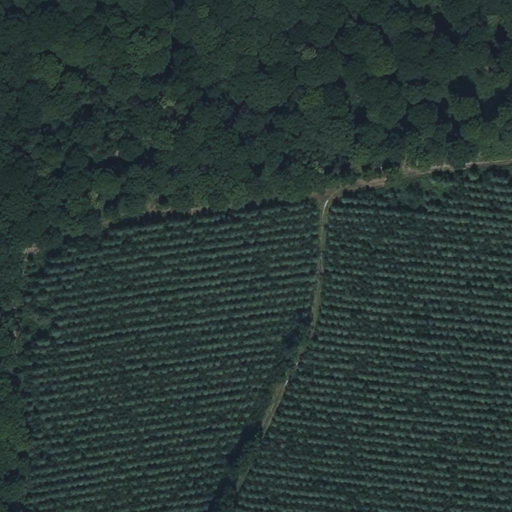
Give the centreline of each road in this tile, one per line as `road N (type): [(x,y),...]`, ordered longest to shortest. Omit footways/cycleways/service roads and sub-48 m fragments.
road 1 (track): [(13,511),(10,262),(83,227),(322,191)]
road 2 (track): [(217,511),(306,330),(322,191),(511,158)]
road 3 (track): [(9,0),(10,262)]
